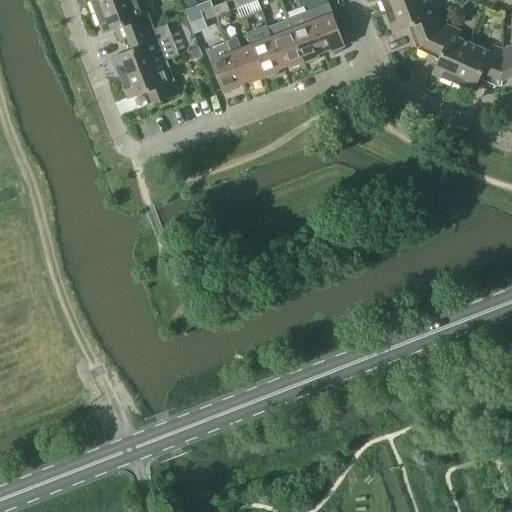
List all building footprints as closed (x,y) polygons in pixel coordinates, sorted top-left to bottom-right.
[(91,0),(96,13),(130,0),(91,0)] [(129,38),(155,28),(143,0),(130,0),(96,13),(104,34),(125,26),(129,38)] [(381,0),(386,12),(417,0),(381,0)] [(417,0),(386,12),(394,33),(415,25),(422,45),(444,24),(440,14),(433,16),(426,0),(417,0)] [(214,7),(217,16),(230,11),(226,2),(214,7)] [(333,51),(346,46),(329,3),(308,11),(324,52),(330,50),(333,51)] [(205,21),(217,16),(214,7),(202,12),(205,21)] [(288,18),(305,62),(317,58),(318,54),(324,52),(308,11),(288,18)] [(272,37),(284,68),(290,66),(293,67),(305,62),(288,18),(288,20),(268,27),(272,37)] [(444,24),(422,45),(442,53),(433,73),(453,82),(470,44),(458,38),(461,32),(444,24)] [(268,25),(247,33),(252,45),(264,78),(277,73),(278,70),(284,68),(272,37),(268,27),(268,25)] [(121,78),(167,61),(155,28),(129,38),(134,50),(113,57),(121,78)] [(264,78),(252,45),(242,49),(238,38),(227,42),(243,83),(249,81),(252,82),(264,78)] [(238,85),(243,83),(227,42),(207,50),(224,93),(236,89),(238,85)] [(470,44),(453,82),(474,91),(482,72),(502,80),(503,50),(493,46),(490,52),(470,44)] [(511,46),(503,50),(502,80),(511,76),(511,46)] [(189,52),(192,61),(202,57),(199,48),(189,52)] [(167,61),(121,78),(129,99),(150,91),(154,103),(180,94),(167,61)]
